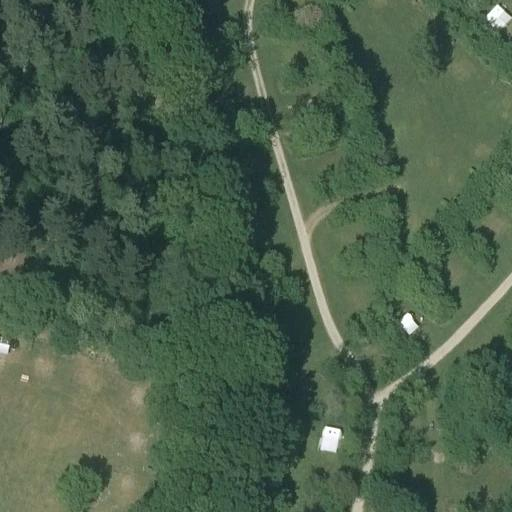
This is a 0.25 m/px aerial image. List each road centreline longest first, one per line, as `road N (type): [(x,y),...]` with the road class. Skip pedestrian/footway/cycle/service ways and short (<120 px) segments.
road 1 (track): [(203,511),(212,325),(201,241),(164,117),(99,0)]
road 2 (track): [(373,382),(327,336),(242,26),(244,6)]
road 3 (track): [(345,511),(373,382),(458,326),(511,258)]
road 4 (track): [(286,189),(379,174),(411,162),(435,136)]
